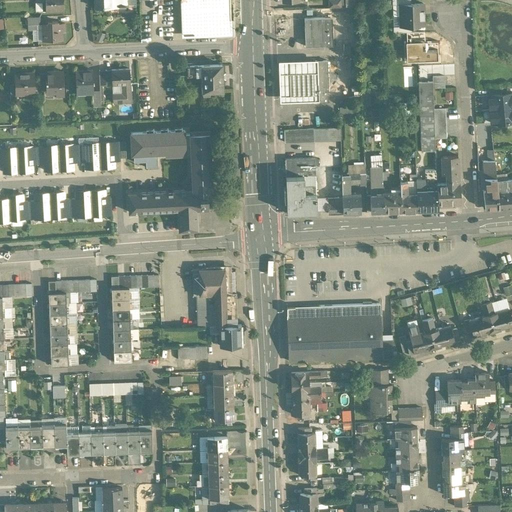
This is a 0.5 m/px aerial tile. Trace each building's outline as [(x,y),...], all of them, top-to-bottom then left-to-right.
[(44,0),(44,5),(46,5),(46,11),(62,11),(62,0),(44,0)] [(94,0),(95,8),(124,7),(124,5),(123,5),(122,0),(94,0)] [(227,0),(193,0),(181,1),(182,34),(224,33),(223,22),(228,22),(227,0)] [(410,4),(399,4),(399,15),(423,14),(423,3),(410,4)] [(423,14),(399,15),(400,26),(411,26),(424,25),(423,14)] [(29,26),(41,25),(41,24),(41,17),(29,18),(29,26)] [(331,18),(304,19),(305,47),(332,46),(331,18)] [(47,24),(41,24),(41,25),(42,41),(60,40),(60,32),(63,32),(63,23),(56,24),(56,22),(47,22),(47,24)] [(411,32),(406,32),(407,58),(414,58),(414,62),(438,61),(437,40),(423,41),(423,32),(411,32)] [(288,61),(278,62),(279,102),(290,102),(309,101),(315,101),(314,61),(316,61),(316,60),(307,61),(288,61)] [(326,61),(316,61),(318,101),(315,101),(316,103),(328,103),(326,61)] [(221,65),(201,66),(202,76),(202,95),(209,94),(209,91),(222,91),(221,65)] [(201,66),(187,66),(187,77),(202,76),(201,66)] [(129,69),(111,70),(111,71),(111,81),(111,85),(121,85),(130,84),(129,69)] [(92,71),(74,71),(75,94),(92,94),(93,94),(93,91),(92,71)] [(52,73),(45,73),(45,72),(44,72),(44,74),(45,86),(45,92),(55,92),(55,95),(63,95),(62,72),(52,72),(52,73)] [(32,73),(15,74),(15,83),(14,83),(14,86),(14,95),(16,95),(33,94),(32,73)] [(432,81),(418,82),(421,171),(425,171),(435,170),(434,139),(433,109),(432,88),(432,83),(432,81)] [(130,84),(121,85),(121,94),(112,95),(112,102),(131,102),(130,84)] [(99,90),(93,91),(93,94),(92,94),(93,108),(100,107),(99,90)] [(511,107),(511,93),(488,96),(490,110),(511,107)] [(511,107),(490,110),(491,124),(506,123),(511,122),(511,107)] [(445,108),(433,109),(434,139),(446,139),(445,108)] [(339,128),(313,129),(314,142),(340,141),(339,128)] [(313,129),(283,130),(284,143),(314,142),(313,129)] [(184,131),(130,134),(131,154),(133,154),(157,153),(165,152),(165,156),(185,155),(185,154),(190,154),(189,134),(184,134),(184,131)] [(191,183),(188,183),(184,187),(184,190),(127,193),(128,213),(177,210),(179,231),(198,230),(197,209),(200,209),(200,204),(207,203),(206,190),(212,190),(209,133),(189,134),(190,154),(191,183)] [(113,143),(99,144),(100,168),(114,167),(114,161),(113,143)] [(99,144),(84,144),(85,162),(85,169),(100,168),(99,144)] [(72,145),(58,146),(59,170),(74,169),(73,163),(72,145)] [(58,146),(43,146),(44,164),(45,171),(59,170),(58,146)] [(32,147),(17,148),(18,172),(33,171),(32,165),(32,147)] [(17,148),(3,148),(3,166),(4,173),(18,172),(17,148)] [(157,153),(133,154),(134,162),(145,161),(145,167),(158,167),(157,153)] [(457,157),(441,157),(441,174),(445,174),(446,184),(436,184),(436,190),(437,204),(443,204),(459,203),(458,186),(457,157)] [(314,159),(284,159),(285,176),(315,176),(314,159)] [(488,162),(483,162),(485,186),(486,191),(496,190),(496,186),(494,161),(488,162)] [(381,167),(370,167),(371,195),(382,195),(381,167)] [(435,170),(425,171),(425,191),(436,190),(436,184),(435,170)] [(359,183),(359,174),(348,174),(348,183),(359,183)] [(315,176),(285,176),(286,212),(316,211),(315,176)] [(511,184),(496,186),(496,190),(497,190),(498,208),(511,206),(511,184)] [(425,191),(416,191),(416,194),(417,211),(437,210),(437,204),(436,190),(425,191)] [(486,191),(483,191),(484,209),(498,208),(497,190),(496,190),(486,191)] [(91,216),(106,216),(105,198),(105,191),(90,192),(91,216)] [(77,217),(91,216),(90,192),(76,193),(76,199),(77,217)] [(51,218),(65,218),(64,200),(64,193),(50,194),(51,218)] [(347,193),(342,194),(342,203),(342,214),(360,213),(360,193),(347,193)] [(36,219),(51,218),(50,194),(35,194),(35,201),(36,219)] [(400,194),(382,195),(383,212),(401,212),(400,194)] [(407,194),(400,194),(401,212),(417,211),(416,194),(407,194)] [(10,220),(24,219),(23,202),(23,195),(9,196),(10,220)] [(371,195),(369,196),(370,213),(383,212),(382,195),(371,195)] [(9,200),(0,200),(0,222),(10,222),(9,200)] [(342,203),(328,204),(328,214),(342,214),(342,203)] [(228,268),(192,269),(193,295),(196,295),(198,326),(210,326),(214,326),(219,326),(237,325),(236,293),(229,293),(228,268)] [(61,293),(55,293),(55,282),(48,282),(49,304),(66,303),(65,292),(61,293)] [(511,291),(510,286),(503,288),(505,295),(511,292),(511,291)] [(118,288),(112,289),(112,299),(129,299),(129,288),(125,288),(118,288)] [(130,288),(129,288),(129,299),(139,298),(138,288),(136,288),(130,288)] [(139,298),(129,299),(129,309),(139,309),(139,298)] [(129,299),(112,299),(112,310),(129,309),(129,299)] [(502,299),(495,301),(499,312),(505,310),(502,299)] [(495,301),(490,303),(493,313),(499,312),(495,301)] [(485,303),(489,315),(493,313),(490,303),(490,302),(485,303)] [(66,303),(49,304),(49,314),(66,313),(66,303)] [(69,303),(66,303),(66,313),(66,314),(75,313),(76,313),(75,303),(69,303)] [(481,305),(484,316),(489,315),(485,303),(481,305)] [(12,307),(2,308),(2,319),(12,318),(11,308),(12,308),(12,307)] [(443,308),(435,311),(437,317),(445,315),(443,308)] [(129,309),(112,310),(113,320),(130,319),(129,309)] [(505,310),(499,312),(503,328),(511,325),(511,319),(510,313),(509,309),(505,310)] [(493,313),(489,315),(494,331),(503,328),(499,312),(493,313)] [(66,313),(49,314),(49,325),(66,324),(66,314),(66,313)] [(75,313),(66,314),(66,324),(75,324),(76,324),(75,313)] [(380,315),(287,318),(288,362),(392,358),(391,340),(381,341),(380,315)] [(484,316),(479,318),(484,334),(494,331),(489,315),(484,316)] [(479,318),(468,321),(470,325),(473,337),(484,334),(479,318)] [(130,319),(113,320),(113,330),(130,330),(130,319)] [(427,320),(427,319),(422,321),(425,333),(430,331),(427,320)] [(66,324),(49,325),(50,335),(66,334),(66,324)] [(75,324),(66,324),(66,334),(76,334),(75,324)] [(237,325),(219,326),(219,333),(219,342),(216,342),(216,346),(241,345),(241,325),(237,325)] [(417,325),(407,327),(410,336),(419,334),(417,325)] [(473,337),(470,325),(465,326),(468,338),(473,337)] [(450,326),(440,329),(444,345),(454,342),(451,330),(450,326)] [(456,328),(451,330),(454,342),(459,341),(456,328)] [(434,330),(430,331),(434,347),(444,345),(440,329),(434,330)] [(130,330),(113,330),(113,341),(130,340),(130,330)] [(425,333),(420,334),(424,350),(434,347),(430,331),(425,333)] [(66,334),(50,335),(50,345),(67,344),(66,334)] [(76,334),(66,334),(67,344),(77,344),(76,334)] [(410,336),(409,337),(413,353),(414,353),(424,350),(420,334),(419,334),(410,336)] [(406,342),(405,337),(399,338),(403,355),(409,354),(406,342)] [(130,340),(113,341),(114,351),(130,350),(130,340)] [(67,344),(50,345),(50,355),(67,355),(67,344)] [(130,350),(114,351),(114,362),(131,361),(130,350)] [(67,355),(50,355),(51,366),(67,366),(67,355)] [(14,359),(3,360),(4,371),(4,377),(15,376),(14,359)] [(232,371),(213,371),(213,384),(232,383),(232,371)] [(307,372),(291,373),(291,383),(308,383),(308,378),(307,372)] [(488,373),(474,374),(474,380),(475,396),(484,396),(483,394),(489,394),(488,382),(488,373)] [(372,374),(372,386),(387,385),(386,374),(372,374)] [(181,376),(169,377),(169,385),(181,385),(181,376)] [(460,380),(446,381),(446,392),(447,403),(459,403),(459,392),(461,392),(460,382),(460,380)] [(474,380),(466,380),(466,382),(460,382),(461,392),(459,392),(459,403),(475,402),(475,396),(474,380)] [(112,383),(100,384),(100,395),(101,395),(113,395),(112,383)] [(130,383),(112,383),(113,395),(131,394),(130,383)] [(232,383),(213,384),(214,396),(232,395),(232,383)] [(308,383),(291,383),(291,394),(308,393),(308,388),(308,383)] [(100,384),(88,384),(88,396),(100,395),(100,384)] [(51,397),(63,397),(62,385),(51,385),(51,397)] [(391,385),(365,386),(366,398),(374,398),(375,413),(392,412),(391,395),(389,395),(389,386),(391,386),(391,385)] [(446,392),(435,392),(435,404),(447,404),(447,403),(446,392)] [(308,393),(291,394),(292,404),(309,403),(308,398),(308,393)] [(232,395),(214,396),(214,408),(233,407),(232,395)] [(309,403),(292,404),(292,415),(296,415),(309,414),(309,407),(309,403)] [(233,407),(214,408),(215,421),(233,420),(233,407)] [(16,418),(5,419),(5,423),(5,428),(17,428),(17,420),(16,418)] [(65,418),(53,418),(53,427),(65,426),(65,418)] [(126,425),(114,426),(114,431),(114,434),(126,434),(126,427),(126,425)] [(65,426),(53,427),(54,446),(66,446),(65,436),(65,426)] [(89,426),(81,426),(81,435),(90,435),(89,428),(89,426)] [(410,426),(394,427),(394,439),(405,439),(405,441),(415,441),(417,440),(416,426),(410,426)] [(41,427),(29,428),(30,447),(42,447),(41,427)] [(53,427),(41,427),(42,447),(54,446),(53,427)] [(17,428),(5,428),(5,441),(6,448),(18,448),(17,428)] [(29,428),(17,428),(18,448),(30,447),(29,428)] [(138,433),(126,434),(127,454),(139,453),(138,433)] [(151,433),(138,433),(139,453),(151,453),(151,433)] [(298,434),(297,434),(298,444),(315,444),(314,433),(298,434)] [(102,434),(90,435),(90,455),(103,454),(102,434)] [(114,434),(102,434),(103,454),(115,454),(114,434)] [(126,434),(114,434),(115,454),(127,454),(126,434)] [(78,435),(65,436),(66,446),(66,456),(78,455),(78,435)] [(81,435),(78,435),(78,455),(90,455),(90,435),(81,435)] [(226,437),(207,438),(207,450),(226,449),(226,437)] [(450,439),(440,439),(441,453),(442,453),(452,453),(452,451),(463,450),(462,438),(450,439)] [(405,439),(394,439),(395,455),(417,454),(417,447),(415,447),(415,441),(405,441),(405,439)] [(315,444),(298,444),(298,455),(315,454),(315,449),(315,444)] [(226,449),(207,450),(207,462),(226,461),(226,449)] [(463,450),(452,451),(452,453),(442,453),(443,459),(441,459),(442,467),(463,466),(463,450)] [(315,454),(298,455),(298,465),(315,464),(315,459),(315,454)] [(417,454),(395,455),(396,471),(406,471),(406,469),(416,468),(416,462),(417,462),(417,454)] [(226,461),(207,462),(208,474),(227,474),(226,461)] [(315,464),(298,465),(299,476),(303,475),(316,475),(315,464)] [(463,466),(442,467),(442,475),(443,475),(444,481),(453,481),(453,483),(464,482),(463,466)] [(406,471),(396,471),(396,483),(408,483),(418,482),(418,468),(416,468),(406,469),(406,471)] [(227,474),(208,474),(208,486),(227,485),(227,474)] [(444,481),(442,481),(443,495),(453,495),(464,494),(465,494),(464,482),(453,483),(453,481),(444,481)] [(227,485),(208,486),(209,499),(228,498),(227,485)] [(122,488),(102,489),(102,500),(122,500),(122,488)] [(304,494),(300,494),(300,505),(317,504),(317,503),(316,494),(304,494)] [(122,500),(102,500),(102,511),(122,511),(122,500)] [(383,501),(375,501),(375,503),(369,503),(369,511),(383,511),(383,507),(383,501)] [(66,511),(66,502),(53,503),(53,511),(66,511)] [(41,511),(41,503),(29,504),(28,511),(41,511)] [(53,511),(53,503),(41,503),(41,511),(53,511)] [(369,511),(369,503),(355,503),(355,511),(369,511)]
